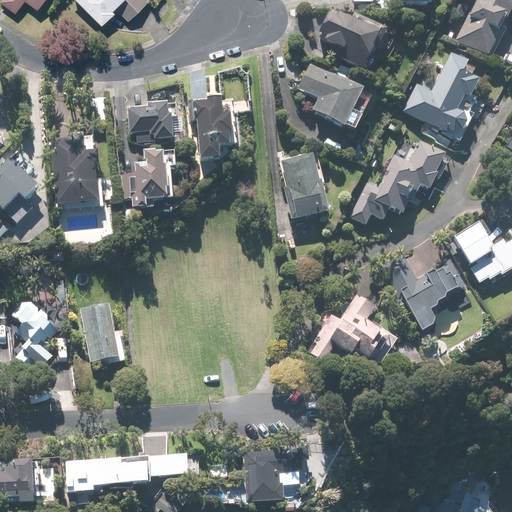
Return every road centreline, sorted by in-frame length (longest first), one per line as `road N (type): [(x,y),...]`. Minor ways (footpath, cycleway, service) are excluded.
road 1 (residential): [(0,427),(303,410)]
road 2 (residential): [(0,41),(57,66),(111,71),(182,50),(221,24),(253,15)]
